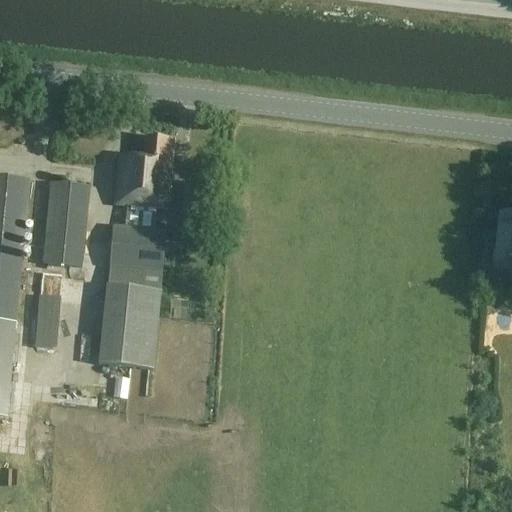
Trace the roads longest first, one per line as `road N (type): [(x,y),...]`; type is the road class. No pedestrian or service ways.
road 1 (tertiary): [(0,77),(511,136)]
road 2 (unclassified): [(511,14),(377,0)]
